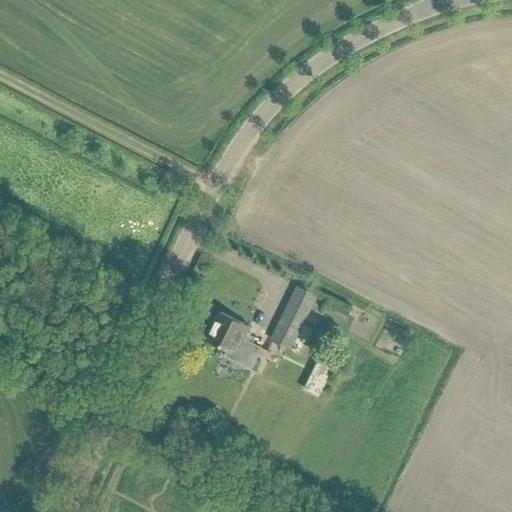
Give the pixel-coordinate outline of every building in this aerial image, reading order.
[(296,285),(276,323),(268,338),(289,349),(310,308),(320,313),(327,300),(296,285)] [(362,322),(381,327),(387,307),(373,303),(373,300),(348,293),(345,304),(365,310),(362,322)] [(328,298),(322,310),(344,321),(350,309),(328,298)] [(250,322),(256,306),(242,300),(236,316),(250,322)] [(227,348),(223,357),(257,371),(261,361),(255,358),(262,346),(252,341),(254,336),(245,332),(248,324),(218,311),(206,339),(227,348)] [(327,381),(334,366),(318,358),(310,373),(327,381)] [(194,424),(185,440),(197,447),(206,431),(194,424)]
